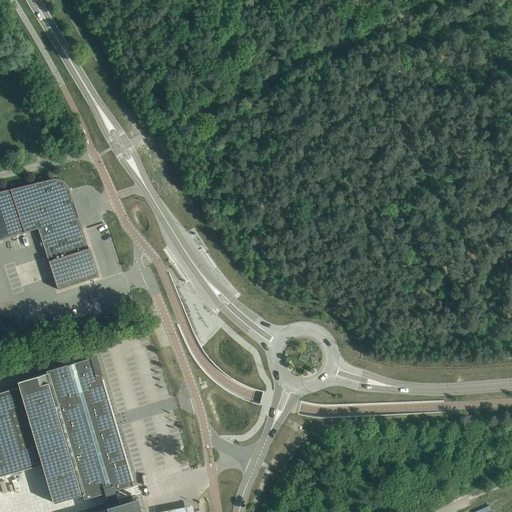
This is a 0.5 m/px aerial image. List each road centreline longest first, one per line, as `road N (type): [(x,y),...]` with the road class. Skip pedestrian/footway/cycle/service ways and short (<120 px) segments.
road 1 (unclassified): [(256,460),(205,434),(148,280),(147,251),(93,152)]
road 2 (unclassified): [(126,142),(434,0)]
road 3 (secondary): [(511,384),(383,385)]
road 4 (secondary): [(93,99),(157,207)]
